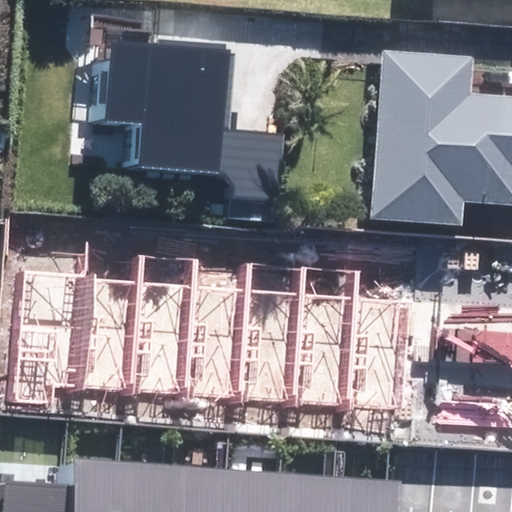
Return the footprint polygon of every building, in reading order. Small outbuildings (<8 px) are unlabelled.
[(196,176),(205,49),(128,44),(127,60),(85,57),(80,129),(114,131),(111,170),(196,176)] [(456,59),(369,54),(359,219),(446,225),(447,201),(504,204),(506,181),(511,181),(511,100),(454,97),(456,59)] [(141,255),(140,282),(132,391),(186,396),(195,259),(141,255)] [(249,263),(195,259),(186,396),(238,399),(249,263)] [(305,267),(249,263),(238,399),(295,403),(305,267)] [(361,271),(305,267),(295,403),(352,408),(359,299),(361,271)] [(95,274),(23,268),(13,401),(53,405),(55,386),(86,388),(95,278),(95,274)] [(140,282),(95,278),(86,388),(132,391),(140,282)] [(359,299),(352,408),(402,411),(409,302),(359,299)] [(74,459),(74,485),(71,511),(113,511),(116,462),(74,459)] [(171,511),(176,465),(116,462),(113,511),(171,511)] [(222,511),(226,469),(176,465),(171,511),(222,511)] [(276,511),(280,473),(226,469),(222,511),(276,511)] [(320,511),(323,475),(280,473),(276,511),(320,511)] [(399,511),(402,480),(323,475),(320,511),(399,511)] [(71,511),(74,485),(4,480),(2,511),(71,511)]
